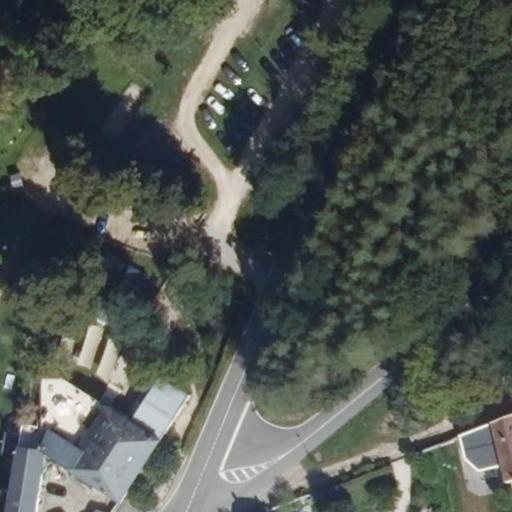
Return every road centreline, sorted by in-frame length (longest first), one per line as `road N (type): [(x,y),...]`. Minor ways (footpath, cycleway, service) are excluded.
road 1 (secondary): [(204,471),(283,280),(419,0)]
road 2 (secondary): [(511,247),(455,313),(313,435),(246,474),(204,471)]
